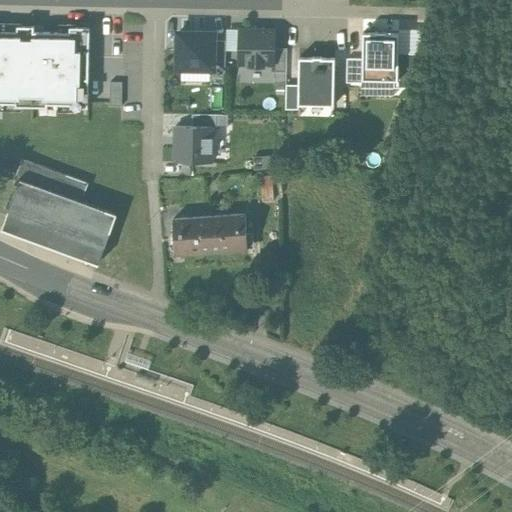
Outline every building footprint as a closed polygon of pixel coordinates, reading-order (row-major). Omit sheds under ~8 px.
[(0,102),(15,103),(15,107),(48,107),(48,104),(71,104),(71,108),(88,108),(89,29),(69,28),(69,33),(35,32),(35,27),(17,26),(17,31),(0,30),(0,102)] [(275,29),(238,29),(238,65),(248,65),(248,68),(264,68),(264,65),(275,65),(275,49),(275,29)] [(376,33),(363,33),(363,59),(363,80),(398,80),(398,33),(386,33),(386,32),(376,32),(376,33)] [(214,41),(214,33),(178,33),(178,69),(214,69),(214,41)] [(225,42),(214,41),(214,69),(214,77),(225,77),(225,42)] [(286,49),(275,49),(275,65),(275,85),(286,85),(286,49)] [(312,59),(299,59),(299,85),(299,105),(334,105),(334,59),(322,59),(322,58),(312,58),(312,59)] [(363,59),(346,59),(346,83),(363,84),(363,80),(363,59)] [(123,104),(123,80),(109,80),(109,104),(123,104)] [(299,85),(286,85),(286,110),(299,110),(299,105),(299,85)] [(228,114),(192,114),(192,127),(212,127),(228,127),(228,114)] [(212,163),(212,127),(192,127),(175,127),(175,163),(212,163)] [(89,182),(22,158),(14,182),(15,182),(14,186),(17,187),(6,219),(104,253),(118,214),(82,201),(89,182)] [(246,216),(209,218),(211,254),(248,251),(246,216)] [(209,218),(174,220),(176,256),(211,254),(209,218)] [(104,253),(6,219),(2,229),(100,264),(104,253)]
